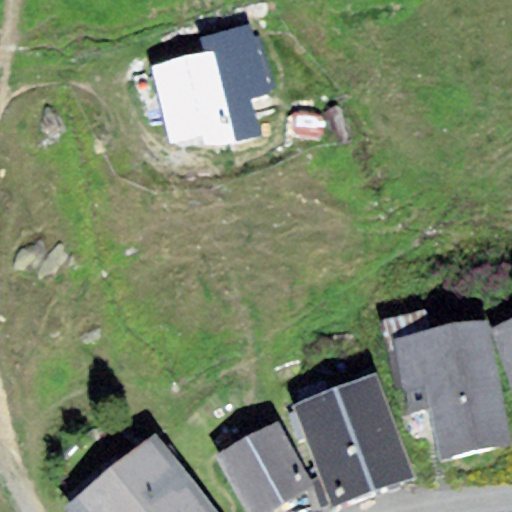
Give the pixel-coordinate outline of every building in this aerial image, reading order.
[(276,97),(260,31),(213,42),(230,109),(276,97)] [(213,62),(158,75),(177,159),(232,147),(213,62)] [(511,414),(491,329),(400,352),(429,468),(511,447),(511,414)] [(511,331),(500,336),(511,369),(511,331)] [(379,383),(302,411),(337,506),(414,478),(379,383)] [(279,432),(220,465),(246,511),(296,511),(317,501),(279,432)] [(214,511),(163,446),(84,507),(88,511),(214,511)]
